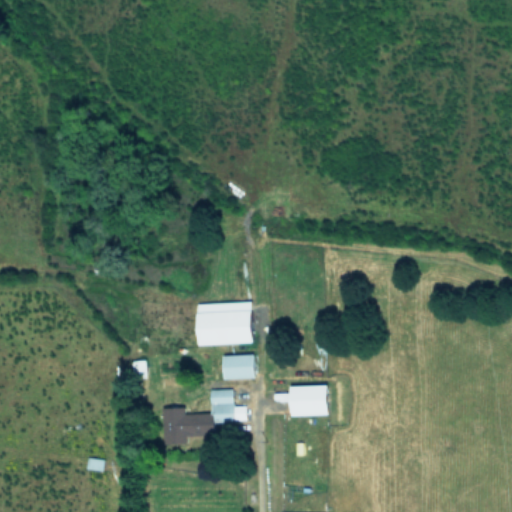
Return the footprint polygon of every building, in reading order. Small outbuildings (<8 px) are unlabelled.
[(196,302),(198,343),(253,341),(251,300),(196,302)] [(222,354),(223,378),(254,377),(253,353),(222,354)] [(133,359),(133,372),(146,371),(145,359),(133,359)] [(289,385),(290,414),(328,413),(327,383),(289,385)] [(211,411),(184,412),(184,406),(167,406),(168,435),(214,433),(214,420),(234,420),(233,387),(210,388),(211,411)]
